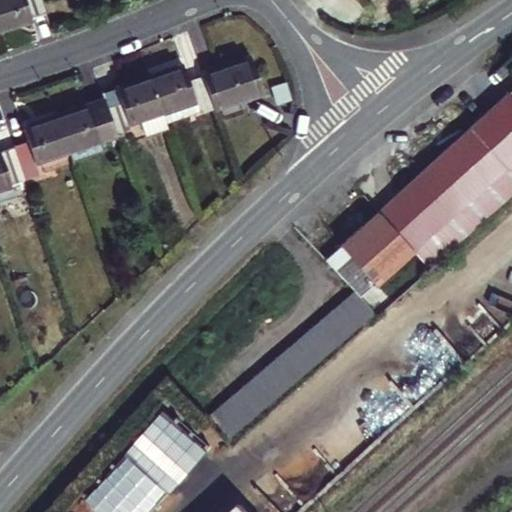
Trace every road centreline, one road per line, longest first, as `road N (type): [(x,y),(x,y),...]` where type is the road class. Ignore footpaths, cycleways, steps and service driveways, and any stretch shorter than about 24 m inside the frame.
road 1 (tertiary): [(0,495),(167,309),(313,169)]
road 2 (residential): [(201,0),(0,76)]
road 3 (residential): [(448,58),(355,55),(297,31)]
road 4 (residential): [(297,31),(315,86),(313,169)]
